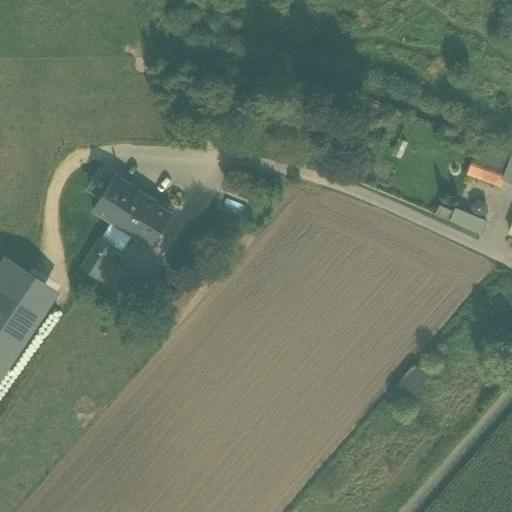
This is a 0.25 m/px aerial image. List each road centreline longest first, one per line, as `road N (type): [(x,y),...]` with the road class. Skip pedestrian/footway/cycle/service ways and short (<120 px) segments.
road 1 (unclassified): [(511,263),(322,178),(240,159),(138,149)]
road 2 (unclassified): [(408,511),(511,391)]
